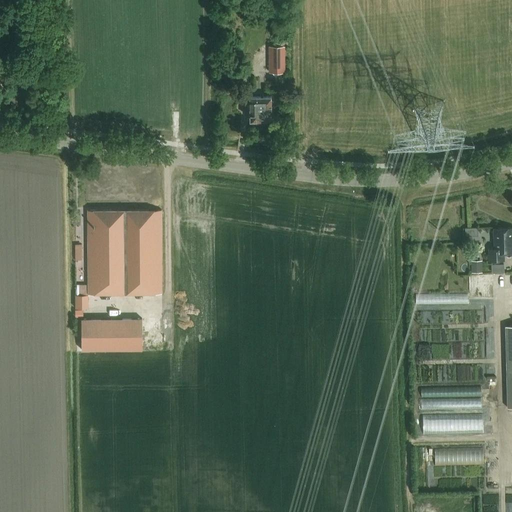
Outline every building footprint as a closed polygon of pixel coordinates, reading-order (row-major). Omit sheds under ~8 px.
[(274,38),(274,46),(283,46),(282,38),(274,38)] [(269,46),(269,73),(286,72),(286,46),(283,46),(274,46),(269,46)] [(241,75),(226,74),(225,84),(240,85),(241,75)] [(265,119),(272,119),(272,97),(251,97),(251,120),(256,120),(257,125),(265,125),(265,119)] [(89,292),(163,292),(162,209),(89,210),(89,292)] [(496,249),(490,249),(491,260),(504,260),(504,252),(511,251),(511,227),(495,228),(496,249)] [(471,272),(482,272),(482,260),(471,260),(471,272)] [(75,295),(88,295),(88,284),(75,284),(75,295)] [(75,295),(75,309),(88,309),(88,295),(75,295)] [(81,350),(142,350),(142,318),(81,318),(81,350)] [(424,401),(424,408),(463,406),(462,399),(424,401)] [(425,415),(425,434),(486,431),(485,412),(425,415)] [(437,448),(438,465),(486,463),(486,446),(437,448)]
